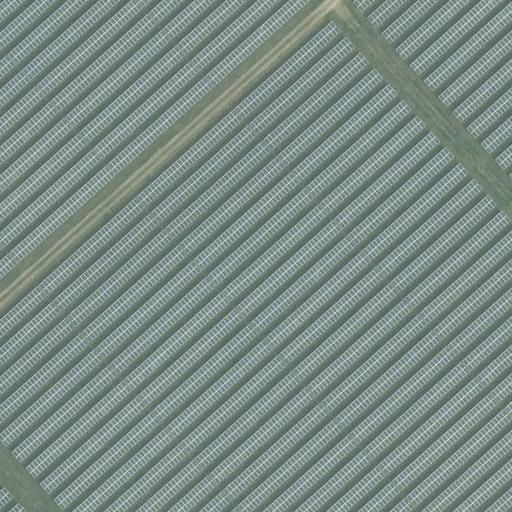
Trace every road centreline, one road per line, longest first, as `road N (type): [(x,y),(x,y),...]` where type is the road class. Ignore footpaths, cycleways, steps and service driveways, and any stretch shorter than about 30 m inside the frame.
road 1 (track): [(0,300),(334,0)]
road 2 (track): [(328,0),(511,204)]
